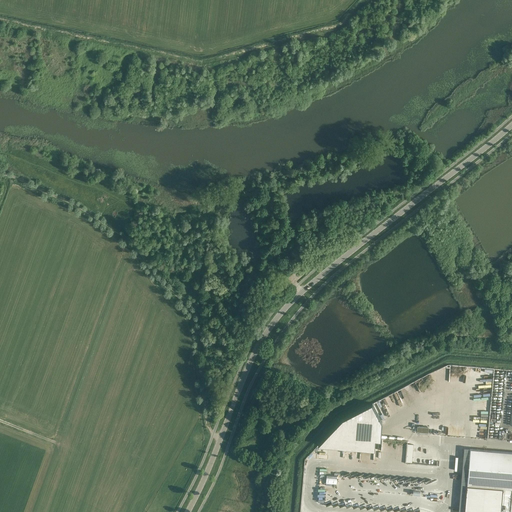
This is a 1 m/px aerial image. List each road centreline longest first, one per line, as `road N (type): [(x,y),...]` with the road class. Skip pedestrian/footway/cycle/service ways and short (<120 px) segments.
road 1 (tertiary): [(188,511),(255,352),(286,307),(511,125)]
road 2 (track): [(214,431),(190,308),(129,239),(9,176)]
